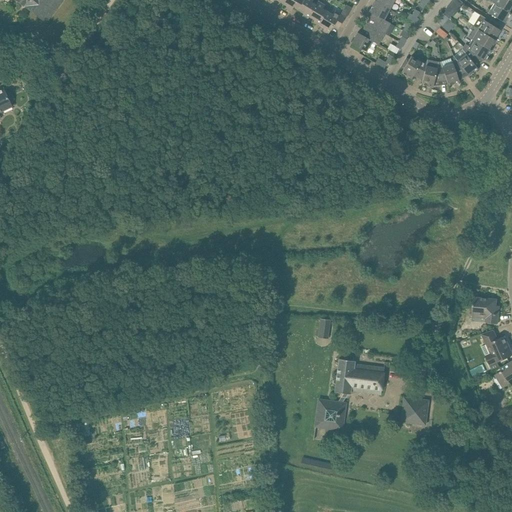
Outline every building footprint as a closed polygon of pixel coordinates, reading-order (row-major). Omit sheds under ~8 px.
[(63,0),(15,0),(46,23),(63,0)] [(282,0),(281,3),(287,6),(285,8),(291,11),(293,7),(298,10),(304,0),(282,0)] [(309,16),(317,3),(313,1),(312,0),(304,0),(298,10),(304,13),(302,15),(308,19),(309,17),(309,16)] [(393,0),(375,0),(375,1),(389,9),(393,0)] [(423,8),(426,4),(422,0),(418,5),(423,8)] [(511,0),(489,0),(492,2),(494,3),(508,11),(511,5),(511,0)] [(318,25),(328,10),(323,7),(324,5),(318,1),(317,3),(309,16),(309,17),(314,20),(313,22),(318,25)] [(384,19),(389,9),(375,1),(369,12),(372,13),(384,19)] [(488,8),(486,11),(505,23),(511,13),(508,11),(494,3),(490,9),(488,8)] [(333,13),(328,10),(318,25),(324,28),(323,30),(328,34),(333,26),(338,28),(344,18),(346,18),(352,8),(347,5),(341,15),(335,11),(333,13)] [(452,15),(446,10),(443,14),(449,19),(452,15)] [(390,23),(384,19),(372,13),(366,24),(384,34),(390,23)] [(484,20),(485,18),(480,14),(473,25),(475,27),(478,29),(494,39),(500,30),(484,20)] [(445,23),(440,18),(437,22),(442,27),(445,23)] [(378,44),(384,34),(366,24),(361,34),(372,41),(378,44)] [(475,27),(473,25),(473,26),(470,24),(468,28),(471,29),(467,36),(472,39),(489,49),(491,44),(493,45),(496,40),(494,39),(478,29),(475,27)] [(440,28),(436,32),(447,41),(449,39),(446,36),(448,34),(440,28)] [(372,41),(361,34),(358,32),(352,43),(366,51),(372,41)] [(491,50),(489,49),(472,39),(468,45),(465,43),(464,46),(467,48),(469,49),(469,50),(484,59),(485,60),(491,50)] [(477,67),(484,59),(469,50),(469,49),(467,48),(464,46),(462,49),(465,53),(457,60),(457,61),(466,72),(469,76),(478,68),(477,67)] [(422,60),(422,59),(420,58),(418,60),(411,56),(409,59),(406,57),(400,68),(403,69),(401,72),(411,78),(413,75),(423,80),(426,65),(428,59),(427,59),(427,62),(422,60)] [(457,61),(457,60),(456,58),(452,61),(453,64),(443,68),(442,68),(448,84),(448,85),(459,81),(458,77),(466,72),(457,61)] [(442,68),(443,68),(440,61),(438,62),(428,59),(426,65),(423,80),(422,84),(433,87),(433,86),(448,84),(442,68)] [(1,117),(0,115),(0,111),(12,106),(3,88),(0,89),(0,119),(1,119),(1,118),(1,117)] [(497,299),(474,297),(473,313),(477,313),(476,318),(486,319),(486,322),(498,323),(499,306),(496,306),(497,299)] [(318,337),(328,338),(331,320),(320,318),(318,337)] [(486,345),(481,347),(485,356),(490,365),(497,362),(505,359),(511,355),(511,350),(505,336),(498,339),(494,330),(481,334),(484,340),(486,345)] [(381,394),(385,365),(384,365),(384,368),(354,364),(355,360),(339,358),(334,392),(344,393),(339,401),(318,398),(314,427),(343,431),(347,402),(343,402),(348,393),(350,394),(350,390),(381,394)] [(509,380),(511,377),(511,361),(500,368),(502,371),(495,375),(503,388),(511,383),(509,380)] [(406,423),(425,425),(428,406),(422,405),(422,399),(404,397),(401,416),(407,417),(406,423)]
